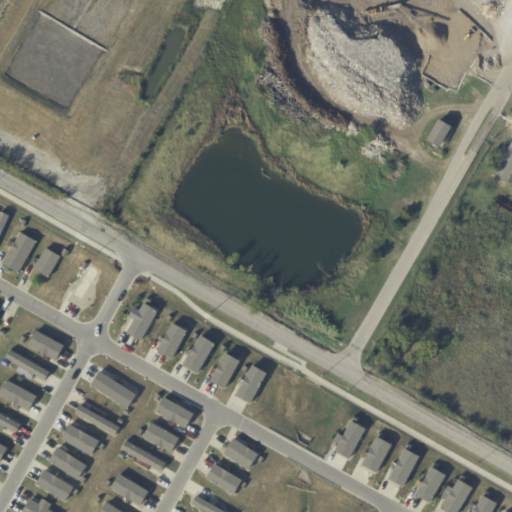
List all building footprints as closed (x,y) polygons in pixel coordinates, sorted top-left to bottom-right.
[(450,125),(442,121),(445,115),(439,112),(450,92),(464,100),(450,125)] [(426,139),(439,147),(451,126),(437,119),(426,139)] [(511,142),(492,174),(507,183),(511,174),(511,142)] [(0,215),(2,211),(11,216),(0,239),(0,215)] [(4,265),(21,234),(38,243),(21,274),(4,265)] [(35,270),(47,249),(62,257),(50,279),(35,270)] [(62,256),(66,249),(71,252),(67,259),(62,256)] [(76,295),(94,270),(103,276),(85,303),(76,295)] [(136,310),(126,327),(140,335),(150,317),(136,310)] [(172,326),(193,338),(176,369),(158,357),(172,326)] [(39,335),(31,347),(60,365),(68,351),(39,335)] [(200,339),(222,352),(205,382),(184,369),(200,339)] [(14,352),(8,359),(50,385),(54,376),(14,352)] [(227,356),(245,369),(229,396),(212,384),(227,356)] [(251,366),(276,378),(257,410),(236,397),(251,366)] [(101,373),(140,400),(130,413),(93,389),(101,373)] [(12,382),(3,395),(33,415),(40,399),(12,382)] [(165,402),(155,415),(193,431),(197,416),(165,402)] [(85,403),(78,417),(118,440),(124,430),(85,403)] [(0,412),(0,425),(19,436),(23,427),(0,412)] [(333,451),(349,459),(365,429),(348,420),(336,443),(337,444),(333,451)] [(75,426),(65,442),(96,460),(104,446),(75,426)] [(155,426),(144,441),(174,457),(182,444),(155,426)] [(391,445),(376,437),(361,465),(376,473),(391,445)] [(258,452),(231,439),(223,456),(249,469),(258,452)] [(131,444),(124,455),(164,475),(170,469),(131,444)] [(0,446),(0,463),(4,465),(10,453),(0,446)] [(402,487),(419,456),(403,448),(388,479),(402,487)] [(63,450),(54,465),(85,485),(92,470),(63,450)] [(217,467),(208,482),(237,499),(249,485),(217,467)] [(432,503),(443,472),(427,467),(416,497),(432,503)] [(35,487),(67,500),(73,485),(41,471),(35,487)] [(123,474),(113,492),(145,510),(152,493),(123,474)] [(443,511),(459,511),(470,485),(454,479),(441,511),(443,511)] [(224,511),(195,496),(191,504),(204,511),(224,511)] [(472,511),(490,511),(494,501),(479,496),(472,511)] [(53,511),(35,500),(25,511),(53,511)]
